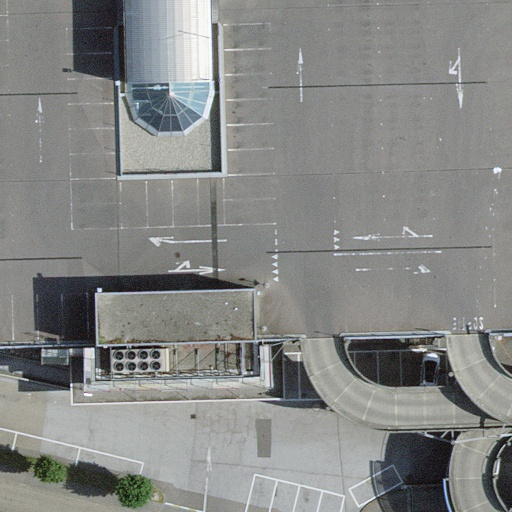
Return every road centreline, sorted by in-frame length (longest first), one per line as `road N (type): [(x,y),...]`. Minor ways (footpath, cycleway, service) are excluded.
road 1 (unknown): [(244,257),(381,261),(422,229),(434,194),(439,0)]
road 2 (unknown): [(250,0),(244,257)]
road 3 (unknown): [(98,0),(93,253)]
road 4 (unknown): [(93,253),(244,257)]
